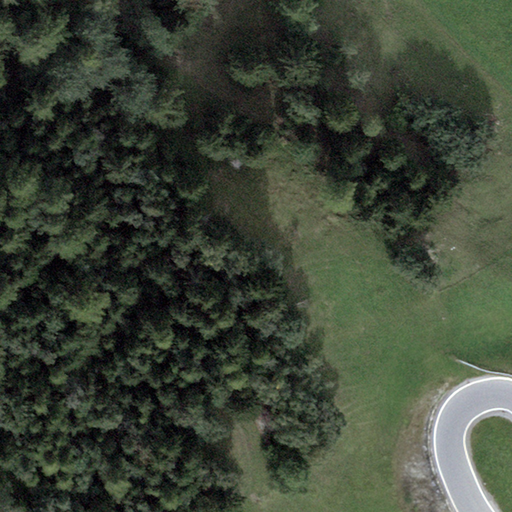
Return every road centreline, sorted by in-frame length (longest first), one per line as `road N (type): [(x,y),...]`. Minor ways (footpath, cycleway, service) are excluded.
road 1 (unclassified): [(476,511),(452,460),(453,432),(469,408),(511,400)]
road 2 (track): [(511,99),(432,0)]
